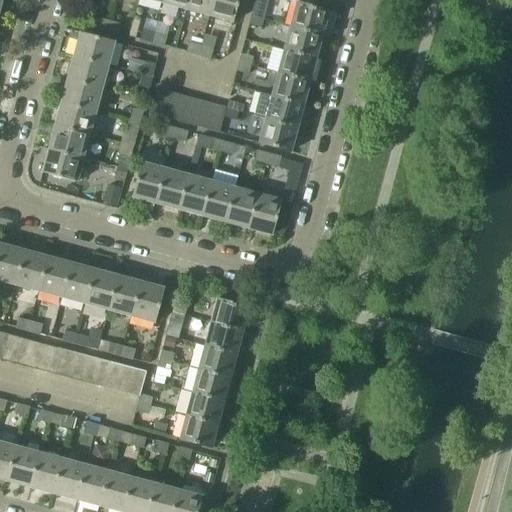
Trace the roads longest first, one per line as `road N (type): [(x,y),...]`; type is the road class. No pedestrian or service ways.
road 1 (residential): [(264,271),(301,249),(365,0)]
road 2 (residential): [(264,271),(0,200)]
road 3 (residential): [(0,177),(48,0)]
